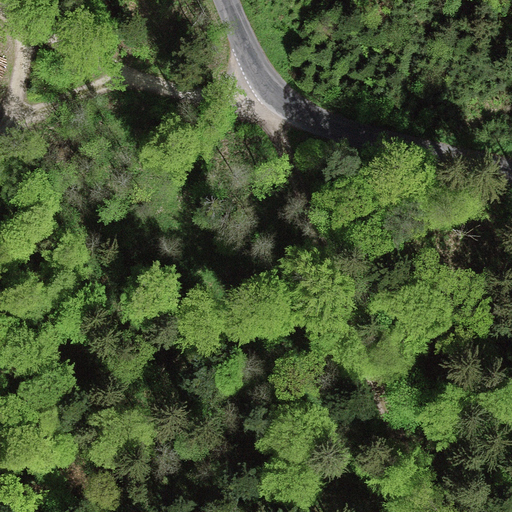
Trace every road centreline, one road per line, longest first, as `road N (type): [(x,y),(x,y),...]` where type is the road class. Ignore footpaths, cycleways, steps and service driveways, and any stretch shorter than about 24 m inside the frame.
road 1 (track): [(434,511),(346,330),(269,87),(219,96),(129,78),(0,133)]
road 2 (tertiary): [(222,0),(247,58),(300,111),(511,168)]
road 3 (track): [(18,20),(129,78)]
